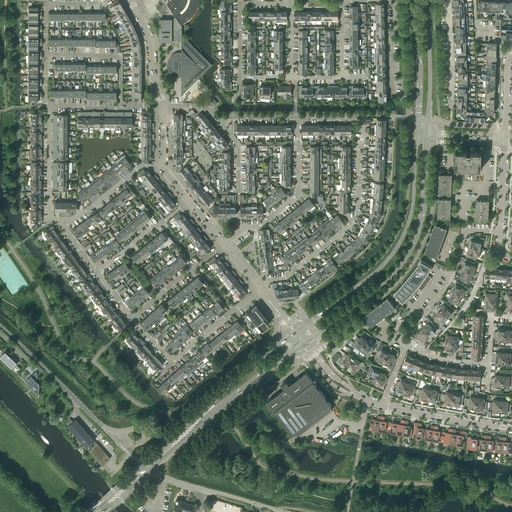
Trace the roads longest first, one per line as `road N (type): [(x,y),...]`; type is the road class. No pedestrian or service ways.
road 1 (residential): [(259,290),(340,233),(358,203),(362,117),(296,117)]
road 2 (secondary): [(305,341),(406,257),(422,208),(426,140)]
road 3 (secondary): [(417,137),(409,219),(395,247),(365,281),(297,331)]
road 4 (residential): [(0,326),(144,465)]
road 5 (secondary): [(291,335),(144,465)]
road 6 (secondary): [(150,469),(299,346)]
road 7 (residential): [(404,345),(402,331),(446,283),(463,231),(499,231)]
road 8 (residential): [(238,232),(257,227),(299,193),(296,117)]
road 9 (secondary): [(411,0),(417,137)]
road 10 (unclassified): [(279,511),(153,471)]
road 11 (residential): [(68,219),(50,220),(46,106)]
road 12 (secondary): [(426,132),(426,0)]
road 13 (tertiary): [(382,404),(511,428)]
road 14 (residential): [(120,108),(119,56),(45,55)]
road 15 (residential): [(238,232),(237,143),(217,119)]
